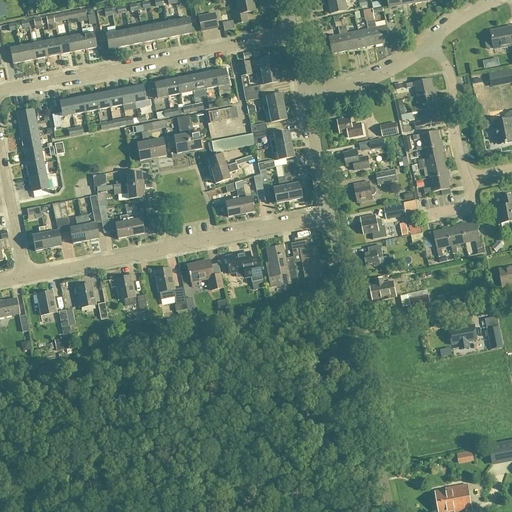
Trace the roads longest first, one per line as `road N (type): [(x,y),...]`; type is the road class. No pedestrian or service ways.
road 1 (residential): [(25,278),(329,218)]
road 2 (unclassified): [(389,511),(329,218)]
road 3 (residential): [(0,90),(292,33)]
road 4 (track): [(354,337),(511,304)]
road 5 (residential): [(467,180),(449,73),(430,44)]
road 6 (residential): [(305,98),(377,78),(430,44)]
road 7 (residential): [(25,278),(0,153)]
road 8 (residential): [(329,218),(305,98)]
